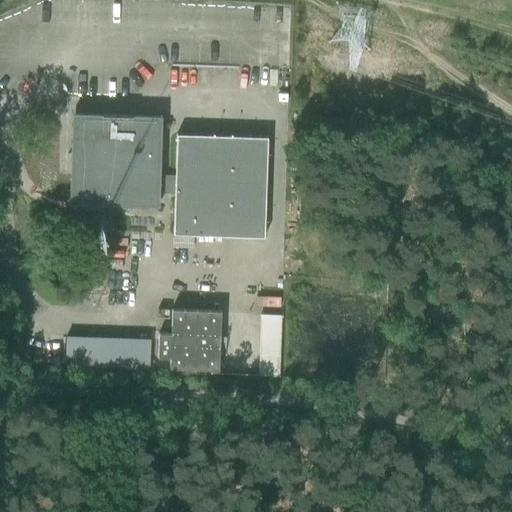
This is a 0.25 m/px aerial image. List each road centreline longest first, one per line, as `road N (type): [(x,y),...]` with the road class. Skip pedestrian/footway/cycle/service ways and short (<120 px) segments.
road 1 (track): [(385,3),(437,66),(511,113)]
road 2 (track): [(385,3),(511,39)]
